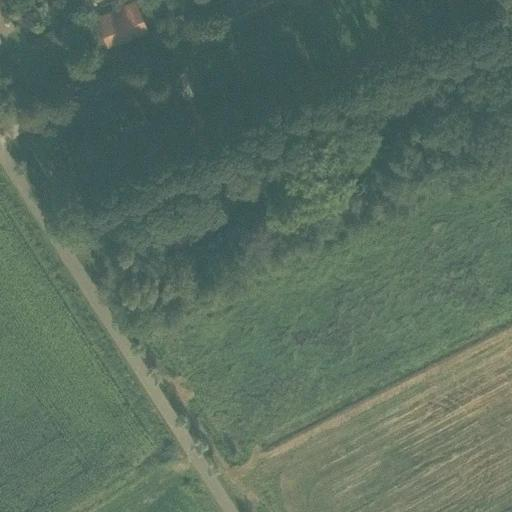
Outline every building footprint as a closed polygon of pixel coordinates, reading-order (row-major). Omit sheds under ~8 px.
[(137,2),(119,10),(129,34),(146,27),(137,2)] [(186,24),(183,14),(175,16),(178,27),(186,24)] [(174,75),(184,97),(193,93),(183,71),(174,75)] [(134,120),(124,126),(136,149),(143,145),(141,141),(145,139),(134,120)] [(132,161),(117,130),(93,141),(108,172),(132,161)] [(57,164),(64,175),(84,163),(76,152),(57,164)] [(93,180),(91,175),(89,171),(70,180),(72,184),(73,184),(75,189),(93,180)]
